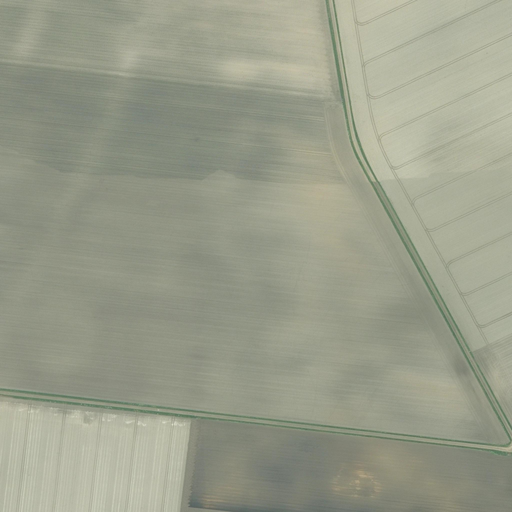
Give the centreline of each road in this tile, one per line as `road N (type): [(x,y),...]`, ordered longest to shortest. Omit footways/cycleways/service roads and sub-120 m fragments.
road 1 (unclassified): [(511,449),(0,393)]
road 2 (unclassified): [(511,437),(357,153),(328,0)]
